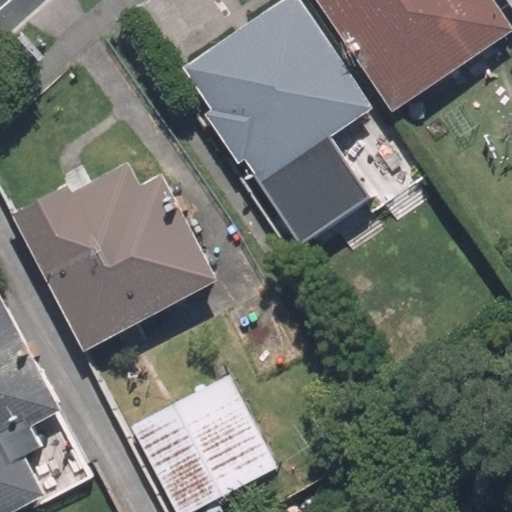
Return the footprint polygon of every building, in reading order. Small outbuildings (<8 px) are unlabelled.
[(305,0),(291,0),(190,68),(219,112),(215,115),(249,164),(254,161),(269,185),(380,109),(305,0)] [(323,0),(402,113),(511,36),(511,4),(509,0),(323,0)] [(21,210),(95,352),(222,285),(165,176),(150,183),(139,161),(84,189),(79,180),(21,210)] [(0,511),(36,511),(63,498),(41,459),(57,449),(47,431),(78,414),(0,272),(0,511)] [(210,511),(289,471),(240,377),(141,428),(185,511),(210,511)]
